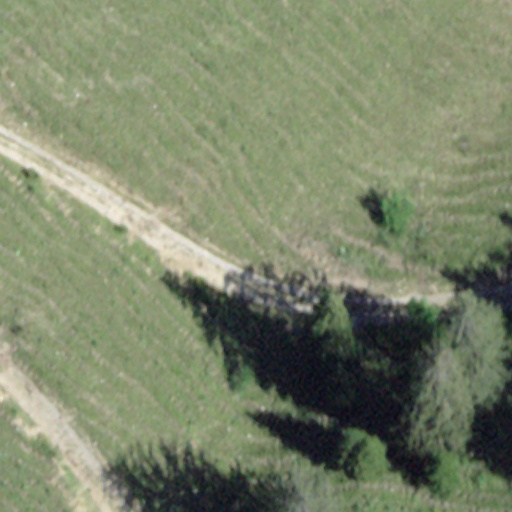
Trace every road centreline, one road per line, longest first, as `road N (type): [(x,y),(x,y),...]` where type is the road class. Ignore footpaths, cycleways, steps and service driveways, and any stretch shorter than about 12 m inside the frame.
road 1 (track): [(0,123),(229,271),(294,292),(452,295),(511,285)]
road 2 (track): [(124,511),(90,458),(0,357)]
